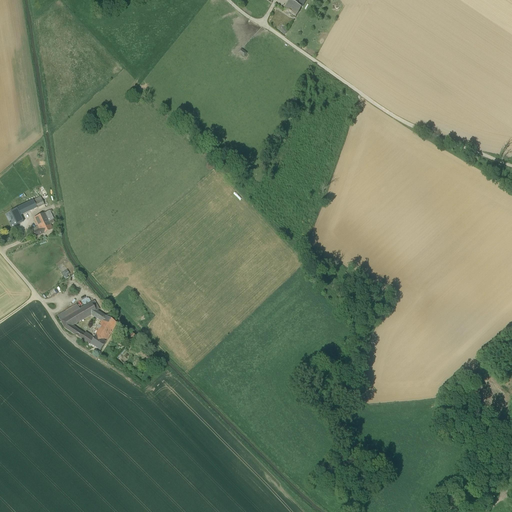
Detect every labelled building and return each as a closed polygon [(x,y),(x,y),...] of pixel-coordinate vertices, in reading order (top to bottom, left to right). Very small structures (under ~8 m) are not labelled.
[(264,0),(274,6),(275,3),(270,0),(293,0),(288,10),(278,4),(276,7),(300,21),(312,0),(264,0)] [(15,211),(20,224),(30,219),(28,213),(38,209),(48,204),(44,196),(23,205),(24,207),(15,211)] [(47,214),(38,218),(41,225),(35,228),(38,236),(54,229),(47,214)] [(79,304),(60,315),(72,330),(90,342),(94,335),(85,330),(78,324),(94,314),(104,321),(97,331),(110,340),(120,322),(100,309),(96,301),(83,308),(79,304)] [(94,335),(90,342),(103,351),(110,340),(97,331),(94,335)]
